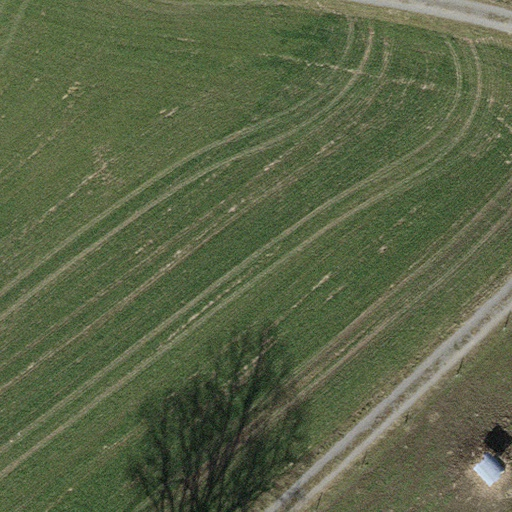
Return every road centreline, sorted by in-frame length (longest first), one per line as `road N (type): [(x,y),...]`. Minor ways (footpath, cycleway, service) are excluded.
road 1 (track): [(511,303),(286,511)]
road 2 (track): [(360,0),(511,27)]
